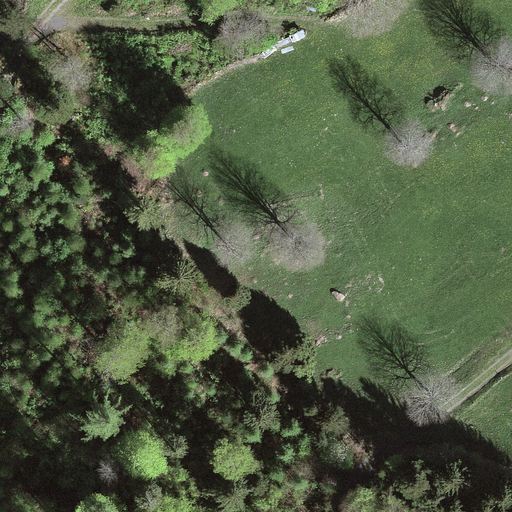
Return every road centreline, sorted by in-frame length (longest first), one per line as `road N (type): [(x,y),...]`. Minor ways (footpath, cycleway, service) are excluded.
road 1 (track): [(338,511),(351,488),(410,432),(511,350)]
road 2 (track): [(0,111),(20,50),(67,0)]
